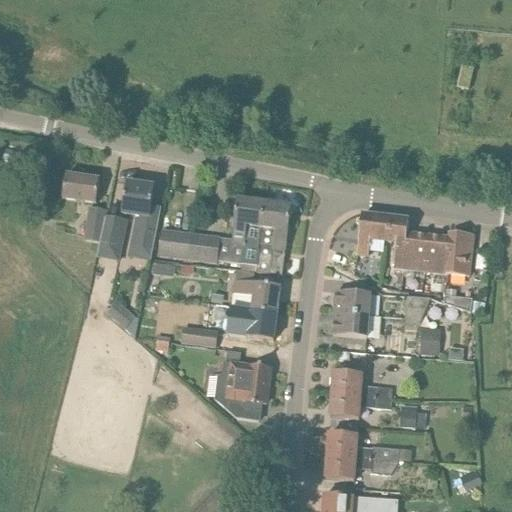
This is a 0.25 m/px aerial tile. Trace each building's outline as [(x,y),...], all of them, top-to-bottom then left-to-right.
[(96,206),(97,201),(100,181),(67,176),(64,196),(62,201),(96,206)] [(150,218),(152,209),(155,189),(127,185),(124,205),(122,216),(134,217),(129,247),(127,259),(151,262),(153,251),(154,251),(159,220),(150,218)] [(259,267),(266,204),(237,200),(235,220),(232,241),(162,231),(158,258),(217,266),(218,263),(241,266),(241,272),(256,274),(257,267),(259,267)] [(256,274),(263,275),(282,277),(292,208),(266,204),(259,267),(257,267),(256,274)] [(101,244),(106,219),(107,212),(88,209),(84,242),(101,244)] [(382,245),(385,220),(362,217),(357,256),(367,258),(370,243),(382,245)] [(119,260),(124,221),(106,219),(101,244),(100,257),(119,260)] [(403,271),(407,236),(409,223),(385,220),(382,245),(397,247),(394,270),(403,271)] [(469,279),(471,257),(474,237),(451,234),(450,241),(446,276),(469,279)] [(424,274),(429,238),(407,236),(403,271),(424,274)] [(446,276),(450,241),(429,238),(424,274),(446,276)] [(151,275),(161,276),(162,266),(153,264),(151,275)] [(138,291),(145,292),(148,275),(141,274),(138,291)] [(281,288),(261,286),(235,282),(232,295),(234,295),(231,309),(252,312),(252,311),(277,315),(281,288)] [(446,298),(456,299),(456,292),(446,290),(446,298)] [(371,296),(356,294),(336,293),(334,315),(369,318),(371,296)] [(421,321),(430,300),(408,298),(406,320),(421,321)] [(446,298),(445,298),(444,305),(471,315),(472,300),(456,299),(446,298)] [(135,319),(117,302),(106,315),(125,331),(135,319)] [(274,342),(277,315),(252,311),(252,312),(250,326),(228,324),(227,336),(274,342)] [(367,340),(369,318),(334,315),(332,337),(352,339),(367,340)] [(405,332),(417,332),(421,321),(406,320),(405,332)] [(184,329),(182,345),(216,350),(218,333),(184,329)] [(441,330),(421,329),(419,356),(439,358),(441,330)] [(168,354),(169,344),(157,342),(155,352),(168,354)] [(339,353),(339,361),(348,362),(349,354),(339,353)] [(214,402),(223,409),(237,421),(259,423),(261,406),(265,406),(270,370),(262,369),(262,367),(260,367),(259,369),(223,364),(221,378),(217,377),(214,402)] [(338,374),(347,375),(348,367),(338,366),(338,374)] [(363,376),(354,375),(347,375),(338,374),(334,374),(332,396),(377,400),(377,401),(391,402),(391,391),(378,390),(362,389),(363,376)] [(377,401),(377,400),(332,396),(330,419),(350,421),(360,421),(361,409),(376,411),(390,412),(391,402),(377,401)] [(417,414),(417,409),(401,408),(400,429),(416,430),(416,429),(421,429),(422,415),(417,414)] [(327,458),(398,463),(398,462),(399,451),(372,449),(372,451),(358,450),(359,438),(349,437),(329,435),(327,458)] [(399,451),(398,462),(399,462),(411,463),(412,452),(399,451)] [(390,477),(398,463),(327,458),(326,481),(356,483),(357,471),(371,472),(371,475),(390,477)] [(464,478),(460,479),(466,493),(470,491),(480,487),(482,486),(480,482),(476,473),(464,478)] [(355,499),(345,498),(325,496),(323,511),(396,511),(397,505),(354,502),(355,499)]
